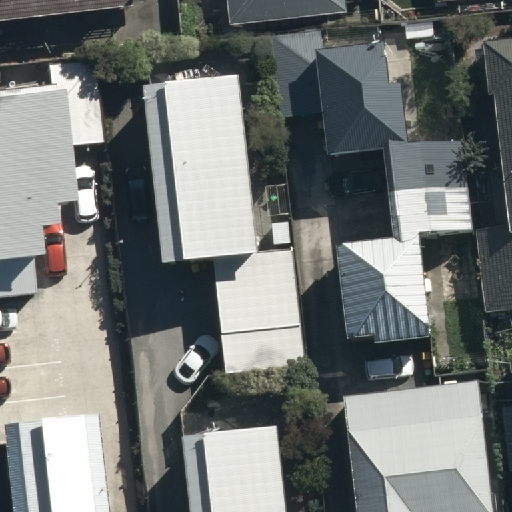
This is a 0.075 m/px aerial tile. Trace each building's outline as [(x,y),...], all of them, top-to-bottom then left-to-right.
[(223,0),(226,22),(339,8),(337,0),(223,0)] [(511,36),(486,39),(508,228),(475,231),(484,312),(511,308),(511,36)] [(349,346),(431,336),(420,236),(472,230),(462,140),(405,146),(393,39),(316,48),(328,153),(383,147),(393,235),(337,241),(349,346)] [(0,88),(0,296),(34,294),(27,220),(71,216),(65,143),(99,140),(93,61),(47,65),(49,84),(0,88)] [(164,262),(213,257),(228,389),(308,380),(293,248),(259,251),(239,73),(144,84),(164,262)] [(494,511),(479,380),(344,396),(358,511),(494,511)] [(0,422),(0,443),(7,511),(102,511),(91,413),(0,422)] [(286,511),(277,424),(183,434),(191,511),(286,511)]
